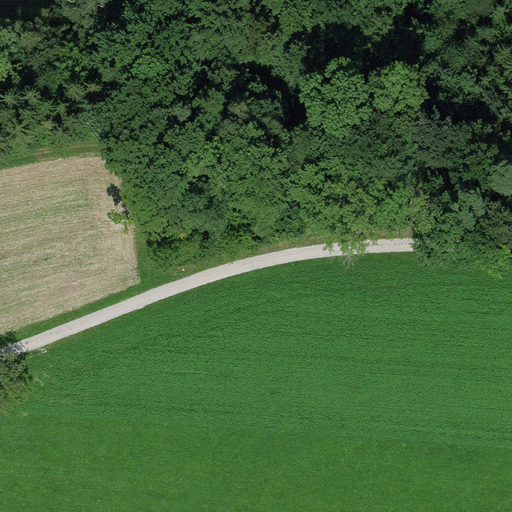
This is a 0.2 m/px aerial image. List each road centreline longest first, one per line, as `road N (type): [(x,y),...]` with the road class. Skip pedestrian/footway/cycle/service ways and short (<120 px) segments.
road 1 (track): [(0,357),(163,289),(253,267),(339,251),(511,252)]
road 2 (track): [(237,0),(0,8)]
